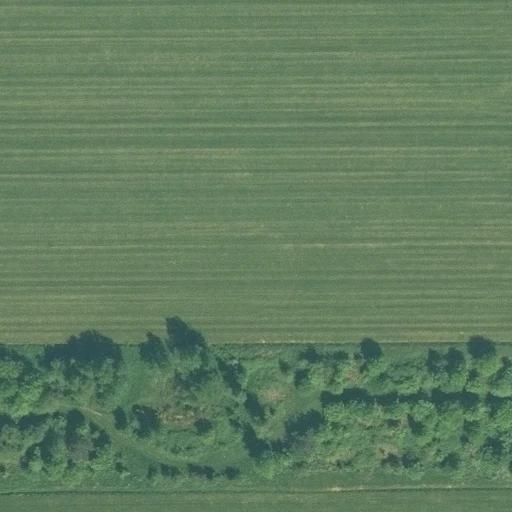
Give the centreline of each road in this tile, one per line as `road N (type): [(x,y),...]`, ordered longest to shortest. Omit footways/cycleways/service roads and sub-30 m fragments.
road 1 (track): [(0,411),(75,413),(186,469),(221,463),(328,399),(362,391),(511,392)]
road 2 (track): [(511,478),(257,477),(245,469)]
road 3 (track): [(154,457),(138,474),(0,484)]
road 4 (track): [(249,447),(248,379),(259,365),(308,358)]
